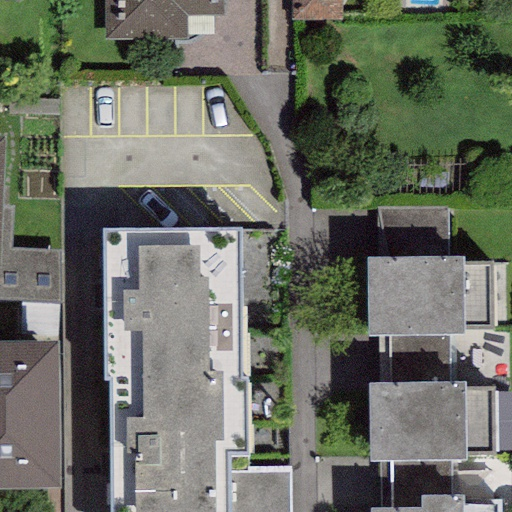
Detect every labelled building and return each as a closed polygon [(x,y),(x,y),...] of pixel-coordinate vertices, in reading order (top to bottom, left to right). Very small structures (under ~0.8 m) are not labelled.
[(219,0),(106,0),(107,37),(220,37),(219,0)] [(110,241),(118,400),(268,393),(260,234),(110,241)] [(511,255),(386,260),(389,349),(511,344),(511,255)] [(57,336),(0,336),(0,481),(59,481),(57,336)] [(511,383),(386,389),(390,477),(511,471),(511,383)] [(118,400),(122,511),(273,511),(268,393),(118,400)]
